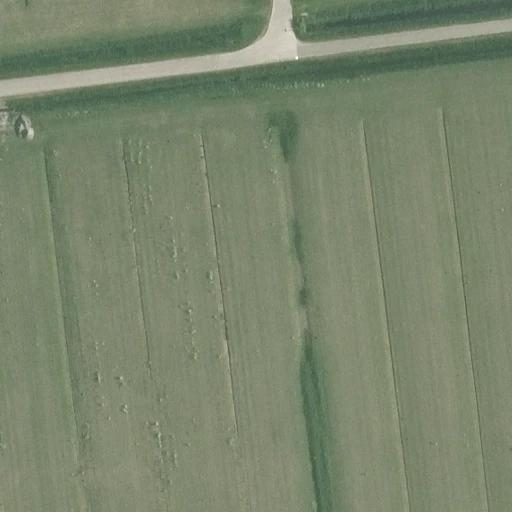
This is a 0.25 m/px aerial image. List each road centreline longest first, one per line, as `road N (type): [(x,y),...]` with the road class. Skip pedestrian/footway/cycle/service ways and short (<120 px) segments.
road 1 (unclassified): [(0,90),(277,55)]
road 2 (unclassified): [(277,55),(511,26)]
